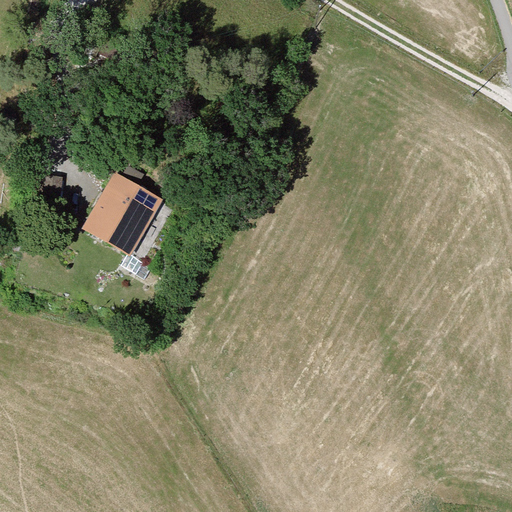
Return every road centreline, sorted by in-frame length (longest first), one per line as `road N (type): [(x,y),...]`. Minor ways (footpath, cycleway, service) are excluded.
road 1 (track): [(511,104),(330,0)]
road 2 (track): [(84,0),(68,11),(55,165)]
